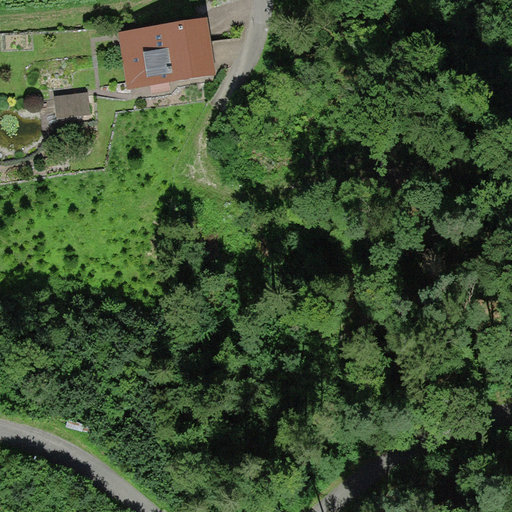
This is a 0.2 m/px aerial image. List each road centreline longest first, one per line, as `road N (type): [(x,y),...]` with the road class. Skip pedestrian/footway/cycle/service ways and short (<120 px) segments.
road 1 (track): [(511,229),(296,184),(261,153),(255,64),(266,0)]
road 2 (residential): [(306,511),(397,457),(511,416)]
road 3 (residential): [(0,440),(165,511)]
